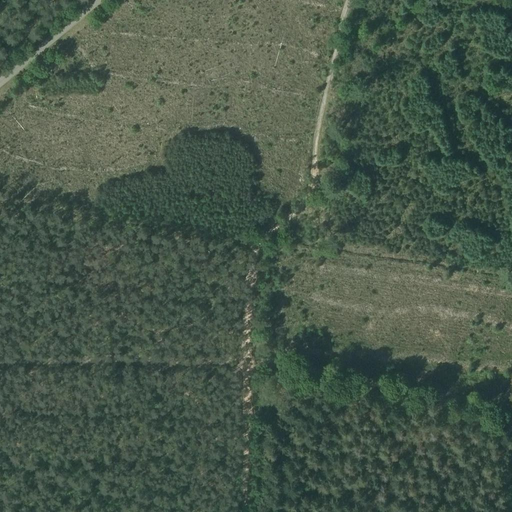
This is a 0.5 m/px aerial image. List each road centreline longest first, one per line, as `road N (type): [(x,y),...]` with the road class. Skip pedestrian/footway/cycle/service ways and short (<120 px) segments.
road 1 (track): [(349,0),(307,186),(253,242),(239,511)]
road 2 (track): [(511,397),(509,419),(241,369),(0,359)]
road 3 (unclassified): [(0,82),(98,0)]
